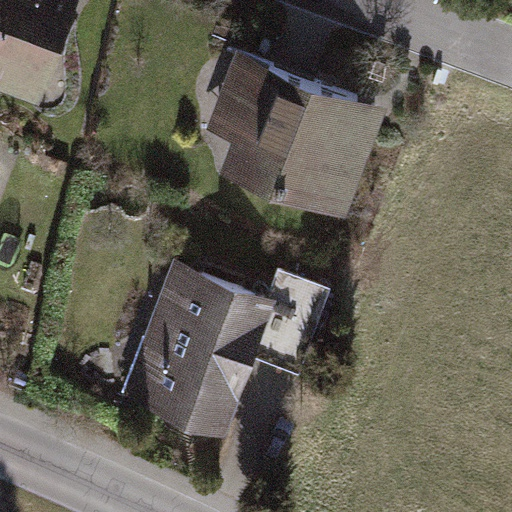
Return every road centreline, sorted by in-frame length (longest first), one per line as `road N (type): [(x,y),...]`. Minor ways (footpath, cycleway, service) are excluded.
road 1 (tertiary): [(145,511),(0,447)]
road 2 (residential): [(511,54),(365,0)]
